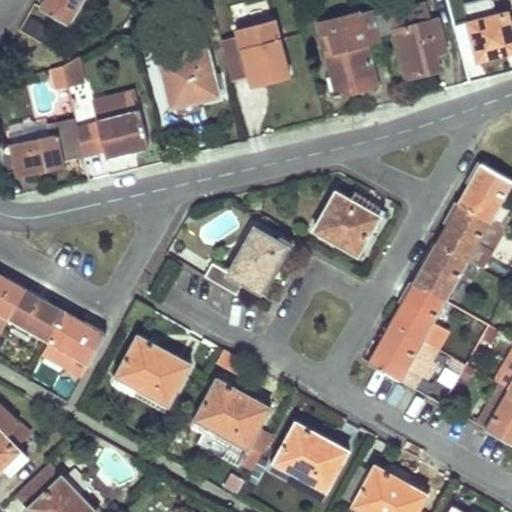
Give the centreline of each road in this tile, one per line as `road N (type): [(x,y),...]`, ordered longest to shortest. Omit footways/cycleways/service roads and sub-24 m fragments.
road 1 (residential): [(0,213),(45,216),(355,144)]
road 2 (residential): [(355,144),(511,94)]
